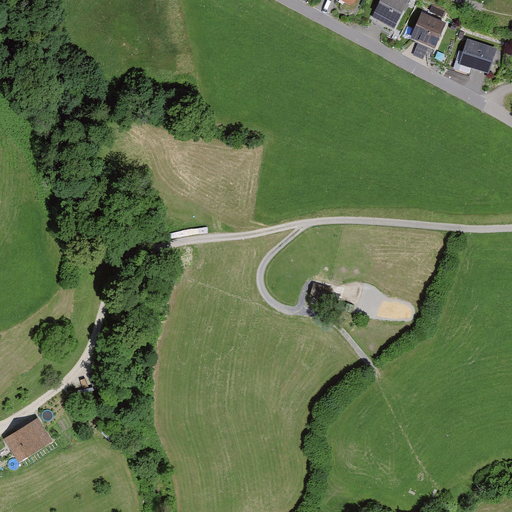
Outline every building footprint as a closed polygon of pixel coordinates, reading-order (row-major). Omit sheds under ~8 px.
[(353,0),(332,0),(349,9),(353,0)] [(407,1),(404,0),(380,0),(370,19),(391,30),(407,1)] [(435,2),(432,10),(443,14),(445,5),(435,2)] [(443,26),(419,16),(408,41),(432,52),(443,26)] [(494,51),(465,40),(456,65),(485,75),(494,51)] [(326,287),(313,283),(308,296),(321,301),(326,287)] [(52,445),(38,421),(5,440),(19,465),(52,445)]
